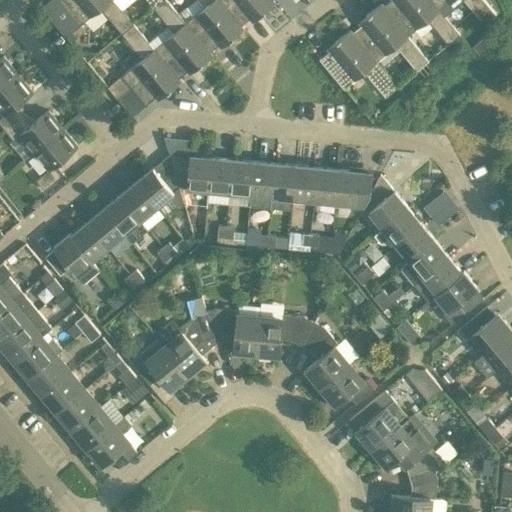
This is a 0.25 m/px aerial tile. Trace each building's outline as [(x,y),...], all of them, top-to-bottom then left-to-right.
[(66,36),(101,7),(121,32),(133,23),(114,0),(48,0),(41,6),(66,36)] [(189,72),(212,54),(210,52),(209,52),(184,22),(185,22),(167,0),(160,0),(152,6),(173,31),(153,48),(178,78),(187,70),(189,72)] [(220,47),(243,28),(241,26),(219,0),(200,0),(205,5),(185,22),(184,22),(209,52),(210,52),(219,44),(220,47)] [(252,20),(274,2),(272,0),(271,0),(219,0),(241,26),(250,18),(252,20)] [(388,0),(383,5),(382,5),(407,35),(416,28),(427,19),(448,44),(460,34),(444,15),(439,9),(438,9),(430,0),(388,0)] [(430,0),(438,9),(439,9),(444,15),(461,0),(464,0),(479,18),(481,16),(485,22),(495,13),(491,8),(484,0),(430,0)] [(360,23),(351,31),(375,61),(376,61),(385,54),(396,45),(416,70),(428,60),(407,35),(382,5),(383,5),(381,2),(358,21),(360,23)] [(158,99),(180,80),(178,78),(153,48),(133,23),(121,32),(142,57),(121,74),(132,88),(118,99),(132,116),(156,96),(158,99)] [(397,86),(376,61),(375,61),(351,31),(349,28),(327,47),(329,49),(319,57),(344,88),(365,70),(385,95),(397,86)] [(487,37),(473,48),(481,58),(495,47),(501,42),(493,32),(487,37)] [(0,87),(18,73),(3,55),(0,57),(0,87)] [(17,104),(33,91),(18,73),(0,87),(0,110),(4,115),(0,117),(0,122),(5,129),(24,113),(17,104)] [(48,109),(32,122),(24,113),(5,129),(13,138),(19,133),(34,151),(63,127),(48,109)] [(55,163),(78,145),(63,127),(34,151),(48,169),(36,179),(44,189),(63,173),(55,163)] [(153,166),(136,180),(157,205),(174,191),(173,190),(179,185),(175,172),(169,152),(153,166)] [(208,189),(211,156),(169,152),(175,172),(179,185),(187,186),(186,187),(208,189)] [(211,156),(208,189),(230,191),(232,158),(211,156)] [(253,160),(232,158),(230,191),(250,193),(253,160)] [(272,195),(274,162),(253,160),(250,193),(249,203),(268,205),(268,194),(271,195),(272,195)] [(293,197),(295,164),(274,162),(272,195),(271,195),(270,207),(292,209),(293,197)] [(295,164),(293,197),(314,199),(317,166),(295,164)] [(317,166),(314,199),(335,201),(338,168),(317,166)] [(338,168),(335,201),(364,203),(371,190),(372,175),(359,174),(360,170),(338,168)] [(379,172),(371,190),(364,203),(369,210),(383,227),(407,206),(393,189),(379,172)] [(157,205),(136,180),(119,193),(141,218),(157,205)] [(433,224),(456,209),(441,187),(418,202),(433,224)] [(141,218),(119,193),(103,207),(123,233),(131,242),(148,228),(141,218)] [(396,243),(421,222),(407,206),(383,227),(374,234),(381,243),(388,243),(390,246),(395,242),(396,243)] [(87,220),(108,246),(123,233),(103,207),(87,220)] [(71,233),(69,232),(93,261),(92,259),(108,246),(87,220),(71,233)] [(410,259),(434,239),(421,222),(396,243),(410,259)] [(217,236),(225,237),(226,225),(218,224),(217,236)] [(226,225),(225,237),(224,242),(246,244),(247,232),(233,231),(234,226),(226,225)] [(99,269),(93,261),(69,232),(53,245),(54,247),(44,255),(60,274),(69,266),(83,282),(99,269)] [(301,244),(309,245),(311,233),(303,232),(301,244)] [(259,245),(267,246),(268,234),(260,233),(259,245)] [(318,234),(311,233),(309,245),(317,245),(318,234)] [(276,234),(268,234),(267,246),(275,246),(276,234)] [(434,239),(410,259),(400,267),(414,283),(423,276),(448,255),(434,239)] [(169,241),(163,246),(170,255),(177,250),(169,241)] [(164,260),(170,255),(163,246),(157,251),(164,260)] [(448,255),(423,276),(414,283),(427,300),(435,294),(463,270),(463,269),(461,271),(448,255)] [(348,267),(356,276),(369,266),(364,259),(359,263),(357,260),(348,267)] [(0,310),(23,291),(8,274),(11,272),(3,261),(0,263),(0,310)] [(369,266),(356,276),(361,282),(374,272),(369,266)] [(136,268),(130,273),(138,282),(144,277),(136,268)] [(457,302),(477,286),(463,270),(435,294),(447,309),(443,312),(451,323),(465,312),(457,302)] [(131,288),(138,282),(130,273),(124,278),(131,288)] [(325,287),(329,280),(323,274),(316,278),(317,286),(325,287)] [(47,283),(56,294),(63,288),(55,277),(47,283)] [(72,299),(63,288),(56,294),(57,295),(53,298),(61,308),(72,299)] [(386,306),(396,298),(390,292),(388,294),(382,288),(373,296),(383,309),(386,306)] [(23,291),(0,310),(0,339),(37,309),(23,291)] [(146,300),(141,293),(131,302),(139,313),(146,308),(146,300)] [(401,304),(396,298),(386,306),(392,312),(401,304)] [(464,340),(470,335),(484,352),(511,328),(497,311),(494,314),(487,304),(456,330),(464,340)] [(235,333),(233,353),(256,355),(260,316),(238,314),(238,308),(218,306),(207,309),(214,335),(225,332),(235,333)] [(37,309),(0,339),(0,340),(14,357),(41,335),(52,326),(37,309)] [(282,312),(282,318),(260,316),(256,355),(279,357),(281,337),(291,338),(301,344),(314,320),(302,314),(282,312)] [(84,313),(75,321),(83,330),(92,323),(84,313)] [(178,327),(181,331),(164,345),(190,376),(208,361),(195,345),(202,339),(194,314),(178,327)] [(338,342),(325,326),(314,320),(301,344),(312,350),(318,357),(303,370),(318,388),(349,362),(335,345),(338,342)] [(91,340),(100,333),(92,323),(83,330),(91,340)] [(497,368),(511,356),(511,328),(484,352),(497,368)] [(54,337),(47,342),(41,335),(14,357),(29,375),(56,353),(62,347),(54,337)] [(174,394),(172,391),(190,376),(164,345),(158,337),(131,360),(165,401),(174,394)] [(100,345),(115,363),(121,358),(107,340),(100,345)] [(43,392),(70,370),(56,353),(29,375),(43,392)] [(511,385),(511,383),(511,356),(497,368),(511,385)] [(366,377),(363,379),(349,362),(318,388),(333,406),(348,393),(355,402),(374,386),(366,377)] [(126,383),(136,375),(128,366),(119,374),(126,383)] [(427,399),(441,388),(425,368),(422,369),(418,369),(414,369),(411,367),(405,372),(427,399)] [(70,370),(43,392),(58,410),(85,388),(70,370)] [(451,378),(446,371),(439,377),(445,383),(451,378)] [(147,390),(136,375),(126,383),(121,388),(133,402),(147,390)] [(451,391),(458,400),(468,392),(460,383),(451,391)] [(85,388),(58,410),(72,428),(99,405),(85,388)] [(475,402),(468,392),(458,400),(466,409),(475,402)] [(369,418),(353,431),(369,449),(399,423),(384,406),(387,403),(379,393),(360,409),(369,418)] [(87,445),(114,423),(99,405),(72,428),(87,445)] [(137,451),(121,431),(132,422),(125,414),(114,423),(87,445),(102,463),(120,448),(128,458),(137,451)] [(406,463),(411,471),(433,464),(444,460),(430,444),(433,441),(411,414),(399,423),(369,449),(383,467),(396,456),(402,464),(405,462),(406,463)] [(478,424),(486,433),(495,426),(487,416),(478,424)] [(503,435),(495,426),(486,433),(493,442),(503,435)] [(493,458),(484,457),(482,472),(492,473),(493,458)] [(433,464),(411,471),(407,473),(411,484),(410,494),(391,492),(388,511),(428,511),(430,496),(435,496),(437,475),(433,464)] [(511,471),(502,470),(501,482),(511,483),(511,471)] [(511,495),(511,483),(501,482),(500,494),(511,495)]
